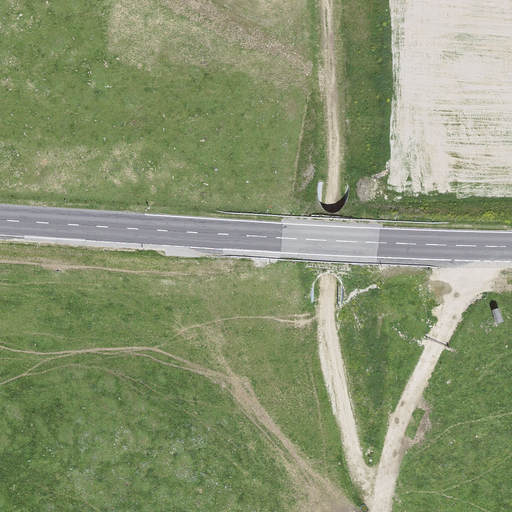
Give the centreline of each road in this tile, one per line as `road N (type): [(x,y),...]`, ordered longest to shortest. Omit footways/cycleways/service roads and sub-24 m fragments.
road 1 (secondary): [(511,239),(0,214)]
road 2 (track): [(325,0),(327,332),(352,441),(379,502)]
road 3 (track): [(378,511),(384,468),(471,238)]
